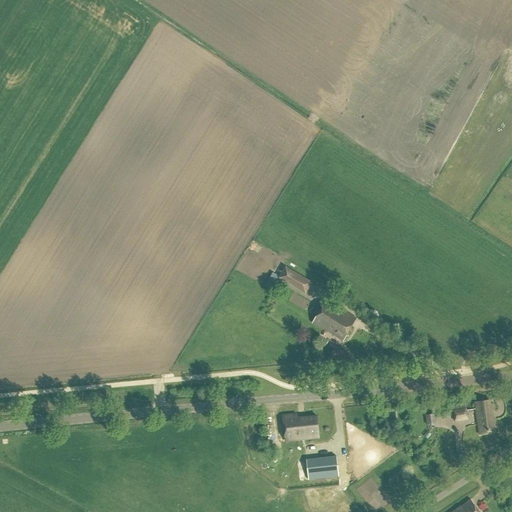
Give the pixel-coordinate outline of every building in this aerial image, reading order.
[(313,283),(286,266),(279,278),(306,294),(313,283)] [(272,272),(268,280),(274,284),(279,275),(272,272)] [(345,342),(358,320),(328,302),(314,324),(345,342)] [(322,337),(319,343),(325,346),(328,341),(322,337)] [(490,404),(490,400),(475,402),(480,434),(497,432),(495,418),(492,418),(491,412),(495,412),(494,404),(490,404)] [(465,403),(444,407),(445,413),(453,411),(455,421),(468,419),(465,403)] [(298,418),(297,414),(284,415),(286,440),(320,437),(318,416),(298,418)] [(426,415),(427,425),(437,424),(436,414),(426,415)] [(307,459),(307,460),(307,468),(308,469),(309,480),(332,477),(339,476),(337,456),(323,458),(307,459)] [(481,492),(476,494),(479,502),(484,500),(481,492)] [(479,511),(471,500),(453,511),(479,511)]
